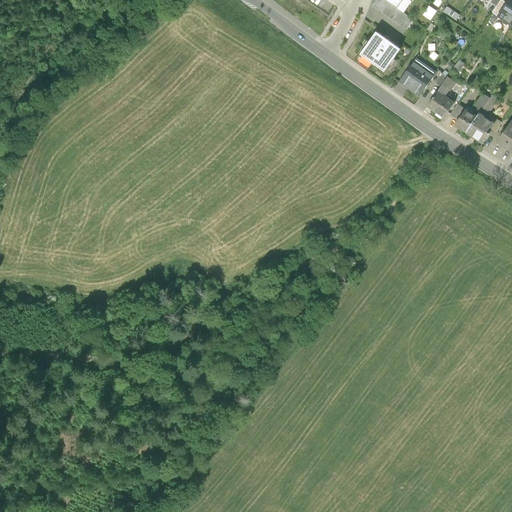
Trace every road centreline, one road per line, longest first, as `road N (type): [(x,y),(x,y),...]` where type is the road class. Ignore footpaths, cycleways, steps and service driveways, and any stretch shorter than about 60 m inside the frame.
road 1 (track): [(442,137),(366,240),(321,254),(135,363),(0,354)]
road 2 (tertiary): [(324,54),(511,181)]
